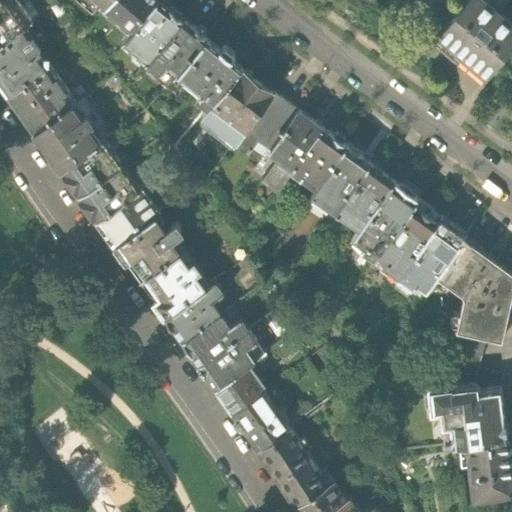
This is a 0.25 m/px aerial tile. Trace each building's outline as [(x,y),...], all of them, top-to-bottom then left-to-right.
[(0,0),(0,34),(19,22),(30,16),(22,5),(26,1),(25,0),(0,0)] [(100,0),(125,22),(146,0),(100,0)] [(120,27),(142,49),(181,10),(170,0),(146,0),(125,22),(120,27)] [(511,22),(485,0),(465,0),(437,33),(486,75),(511,44),(511,22)] [(163,51),(173,59),(201,28),(181,10),(142,49),(139,53),(151,65),(163,51)] [(0,86),(2,89),(41,63),(31,48),(35,45),(19,22),(0,34),(0,86)] [(209,91),(240,58),(229,50),(233,45),(220,34),(216,39),(201,28),(173,59),(161,72),(174,82),(184,71),(209,91)] [(199,103),(237,134),(276,86),(240,58),(209,91),(199,103)] [(27,127),(70,99),(44,61),(41,63),(2,89),(27,127)] [(258,134),(266,140),(297,101),(276,86),(237,134),(235,137),(248,149),(258,134)] [(55,164),(101,132),(81,106),(76,108),(70,99),(27,127),(55,164)] [(276,183),(290,163),(323,120),(297,101),(266,140),(277,149),(260,171),(276,183)] [(311,179),(345,136),(323,120),(290,163),(311,179)] [(55,164),(71,188),(117,156),(101,132),(55,164)] [(308,184),(337,204),(372,157),(345,136),(311,179),(308,184)] [(71,188),(89,214),(136,183),(117,156),(71,188)] [(358,220),(395,174),(372,157),(337,204),(358,220)] [(349,233),(373,252),(418,194),(419,192),(395,174),(358,220),(349,233)] [(105,234),(154,201),(139,180),(136,183),(89,214),(105,234)] [(380,261),(395,272),(441,212),(418,194),(373,252),(382,258),(380,261)] [(134,268),(179,238),(169,225),(175,221),(168,210),(162,213),(154,201),(105,234),(118,252),(121,249),(134,268)] [(437,266),(465,230),(441,212),(395,272),(408,280),(415,273),(425,280),(437,266)] [(511,264),(465,230),(437,266),(464,287),(457,319),(460,320),(487,327),(501,331),(511,286),(511,264)] [(157,306),(205,274),(179,238),(134,268),(149,290),(147,292),(157,306)] [(157,306),(174,329),(226,293),(210,270),(205,274),(157,306)] [(226,293),(174,329),(191,354),(243,318),(226,293)] [(191,354),(209,379),(244,355),(261,345),(243,318),(191,354)] [(481,348),(487,327),(460,320),(455,346),(481,348)] [(476,367),(481,348),(455,346),(452,361),(476,367)] [(226,404),(259,382),(262,380),(244,355),(209,379),(226,404)] [(498,374),(473,377),(473,371),(450,372),(450,369),(420,372),(423,401),(435,400),(439,434),(459,432),(503,427),(498,374)] [(226,404),(251,440),(283,419),(259,382),(226,404)] [(251,440),(288,497),(325,473),(287,416),(283,419),(251,440)] [(503,427),(459,432),(465,487),(511,482),(506,427),(503,427)] [(288,497),(298,511),(348,511),(357,507),(346,488),(341,490),(328,471),(325,473),(288,497)] [(382,511),(373,498),(357,507),(348,511),(382,511)]
